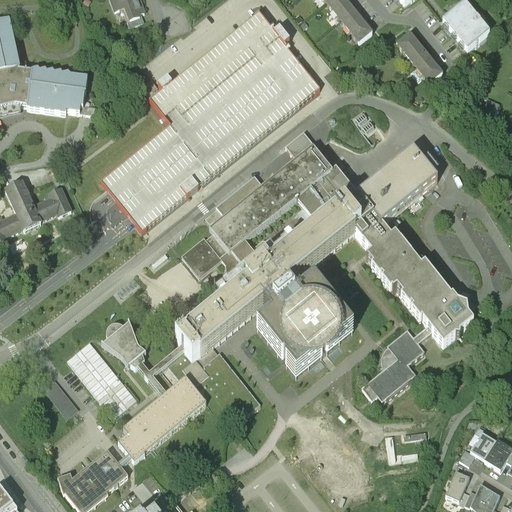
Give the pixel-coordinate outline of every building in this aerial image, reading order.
[(109,0),(115,14),(125,10),(129,23),(139,20),(138,17),(144,15),(138,0),(109,0)] [(352,11),(343,0),(321,0),(339,22),(340,20),(343,23),(341,25),(358,46),(372,35),(360,21),(354,14),(353,15),(350,12),(352,11)] [(435,0),(425,0),(440,15),(445,10),(435,0)] [(489,36),(464,4),(442,22),(467,53),(489,36)] [(161,96),(149,105),(169,130),(101,185),(111,198),(131,223),(142,236),(320,95),(288,55),(291,53),(288,49),(290,47),(280,34),(277,36),(273,32),(270,34),(258,20),(172,89),(167,83),(157,91),(161,96)] [(139,20),(129,23),(126,24),(129,30),(142,26),(139,20)] [(9,25),(0,26),(0,113),(2,113),(15,110),(27,111),(26,113),(66,118),(66,116),(79,117),(80,111),(83,112),(83,110),(85,97),(87,82),(32,75),(31,76),(19,74),(19,73),(20,72),(9,25)] [(418,47),(409,36),(396,47),(404,57),(410,64),(413,68),(415,67),(417,70),(410,76),(417,84),(422,80),(428,87),(442,77),(429,61),(427,62),(425,59),(426,57),(418,47)] [(410,64),(404,57),(400,60),(406,68),(410,64)] [(463,73),(455,88),(462,92),(470,76),(463,73)] [(487,99),(474,124),(487,131),(499,105),(487,99)] [(100,112),(83,110),(83,112),(80,111),(79,117),(99,120),(100,112)] [(311,145),(304,137),(285,152),(296,167),(235,216),(229,220),(224,224),(218,217),(214,220),(210,223),(207,225),(213,233),(209,236),(212,239),(205,244),(203,243),(181,260),(199,282),(221,264),(225,270),(224,279),(233,280),(237,284),(241,281),(246,288),(183,338),(183,337),(175,344),(181,351),(149,376),(142,367),(144,365),(142,359),(138,356),(127,365),(130,369),(135,373),(137,371),(144,379),(144,380),(148,384),(162,401),(166,397),(152,380),(184,355),(191,364),(182,372),(195,388),(201,384),(235,427),(260,407),(219,355),(218,357),(213,350),(256,316),(260,321),(264,326),(257,332),(284,366),(297,382),(352,337),(315,290),(301,301),(291,289),(308,275),(355,237),(368,255),(370,257),(365,261),(372,269),(370,270),(379,281),(381,280),(382,282),(381,283),(389,294),(391,293),(392,295),(396,292),(402,299),(400,300),(409,311),(410,310),(412,312),(410,313),(419,324),(421,323),(422,324),(427,330),(413,341),(407,333),(386,350),(387,351),(383,355),(381,361),(381,367),(383,373),(366,386),(361,390),(371,403),(377,399),(381,405),(415,378),(408,368),(424,355),(417,347),(431,336),(443,350),(455,341),(459,341),(459,337),(473,326),(468,319),(466,310),(457,306),(452,300),(450,301),(424,268),(420,271),(411,258),(400,244),(400,245),(395,238),(390,241),(381,229),(437,185),(412,154),(356,199),(335,173),(331,176),(314,155),(331,142),(325,134),(311,145)] [(229,220),(235,216),(234,215),(263,192),(254,182),(216,212),(224,223),(228,219),(229,220)] [(49,198),(49,199),(45,201),(47,205),(44,206),(42,206),(39,206),(37,208),(36,210),(33,211),(22,188),(5,196),(16,220),(14,221),(11,220),(9,221),(6,222),(5,225),(3,226),(1,221),(0,222),(0,248),(7,245),(6,242),(23,234),(24,236),(41,228),(40,226),(58,218),(59,220),(72,214),(61,192),(49,198)] [(165,258),(152,268),(154,271),(167,261),(165,258)] [(117,298),(119,302),(141,289),(137,281),(120,290),(123,294),(117,298)] [(137,349),(128,326),(128,327),(128,328),(128,329),(125,332),(122,330),(118,329),(113,330),(110,331),(107,334),(106,338),(106,342),(108,345),(103,349),(101,348),(121,362),(123,364),(128,372),(128,371),(130,369),(127,365),(138,356),(142,359),(144,358),(145,358),(146,358),(139,352),(137,349)] [(67,360),(110,420),(134,402),(91,342),(67,360)] [(206,408),(185,382),(166,397),(162,401),(123,432),(128,438),(118,446),(128,459),(131,463),(134,466),(206,408)] [(66,420),(77,412),(53,383),(42,392),(66,420)] [(479,440),(481,437),(484,434),(478,430),(474,437),(479,440)] [(403,436),(404,443),(415,441),(416,447),(427,445),(425,433),(403,436)] [(474,449),(469,456),(484,465),(496,446),(481,437),(479,440),(477,444),(478,445),(475,450),(474,449)] [(496,446),(484,465),(500,475),(506,465),(511,455),(511,453),(497,444),(496,446)] [(121,471),(117,467),(107,454),(72,482),(70,477),(57,482),(63,498),(65,498),(76,511),(91,511),(108,499),(106,497),(113,491),(115,491),(118,489),(118,487),(128,480),(121,471)] [(461,458),(458,463),(469,470),(472,465),(461,458)] [(117,467),(121,471),(131,463),(128,459),(117,467)] [(457,506),(469,482),(455,475),(443,499),(457,506)] [(469,511),(494,511),(499,502),(479,489),(476,497),(470,511),(469,511)] [(13,511),(0,494),(0,511),(13,511)] [(470,511),(476,497),(470,495),(464,509),(470,511)]
